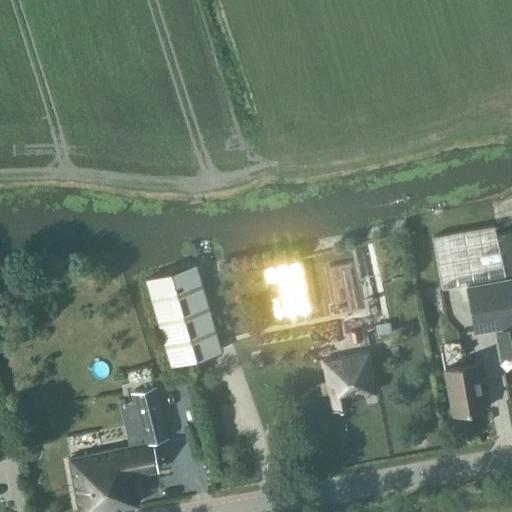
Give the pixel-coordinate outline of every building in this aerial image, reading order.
[(506,276),(497,233),(495,226),(432,236),(441,288),(467,284),(506,276)] [(511,230),(497,233),(506,276),(467,284),(476,331),(511,324),(511,230)] [(310,310),(302,262),(264,269),(266,282),(280,279),(283,296),(269,299),(273,317),(310,310)] [(171,364),(222,350),(198,264),(147,278),(171,364)] [(392,334),(390,323),(375,325),(377,337),(392,334)] [(511,354),(511,326),(496,330),(501,356),(511,354)] [(350,332),(352,343),(361,341),(358,330),(350,332)] [(377,393),(369,350),(323,359),(333,408),(351,405),(349,398),(377,393)] [(511,361),(502,363),(506,383),(511,381),(511,361)] [(486,408),(478,363),(445,369),(453,414),(486,408)] [(79,511),(115,511),(123,511),(122,507),(140,503),(135,476),(159,471),(153,441),(168,437),(156,386),(132,392),(144,443),(69,458),(79,511)]
